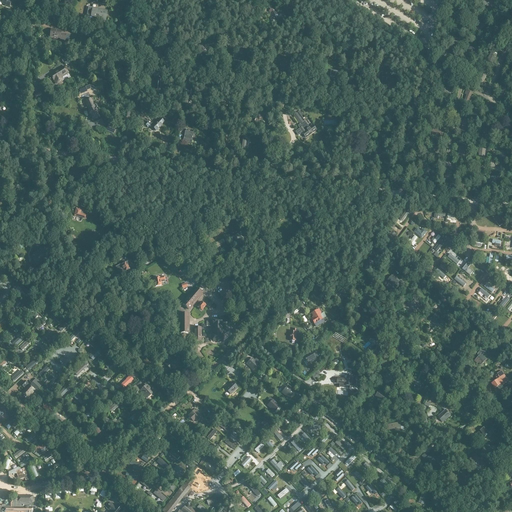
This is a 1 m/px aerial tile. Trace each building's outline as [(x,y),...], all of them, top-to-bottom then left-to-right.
[(99,18),(99,19),(105,21),(107,11),(93,8),(89,7),(87,16),(92,17),(99,18)] [(279,14),(272,12),(270,19),(277,21),(279,14)] [(480,32),(486,25),(481,21),(475,27),(480,32)] [(75,26),(62,24),(61,31),(75,33),(75,26)] [(50,29),(50,38),(60,38),(60,40),(66,41),(66,40),(69,40),(70,39),(70,36),(69,35),(66,35),(66,34),(61,33),(61,30),(50,29)] [(459,39),(450,34),(448,40),(456,44),(459,39)] [(200,45),(199,52),(207,54),(208,46),(200,45)] [(470,47),(466,55),(471,58),(476,50),(470,47)] [(161,59),(164,55),(162,54),(163,53),(156,48),(155,50),(157,51),(154,55),(156,57),(157,55),(159,57),(161,59)] [(493,62),(497,55),(492,52),(488,60),(493,62)] [(56,61),(58,63),(60,62),(62,65),(69,60),(66,55),(56,61)] [(233,66),(244,67),(245,60),(241,60),(241,59),(238,59),(238,60),(234,59),(233,66)] [(57,83),(58,84),(61,83),(60,81),(62,80),(59,76),(67,72),(64,67),(50,75),(53,80),(53,79),(56,84),(57,83)] [(340,72),(329,70),(328,78),(336,79),(336,77),(339,78),(340,72)] [(482,84),(486,76),(481,74),(477,81),(482,84)] [(510,87),(505,84),(500,91),(505,95),(510,87)] [(439,91),(447,96),(450,91),(442,86),(439,91)] [(186,98),(192,99),(194,89),(188,88),(188,91),(184,90),(184,94),(187,95),(186,98)] [(466,91),(465,94),(466,95),(464,101),(468,103),(472,93),(466,91)] [(281,97),(278,108),(283,109),(284,104),(286,104),(287,98),(281,97)] [(92,121),(99,118),(92,99),(85,102),(92,121)] [(497,107),(492,103),(490,107),(491,107),(487,114),(492,116),(497,107)] [(259,105),(256,104),(255,109),(254,112),(253,115),(257,116),(255,121),(258,122),(261,113),(257,112),(258,110),(259,105)] [(435,111),(442,116),(445,111),(438,107),(435,111)] [(313,125),(307,129),(306,128),(309,126),(305,121),(304,121),(302,119),(305,117),(300,111),(293,115),(300,124),(298,126),(299,128),(295,132),(298,136),(302,133),(305,138),(316,130),(313,125)] [(392,114),(387,117),(392,124),(396,122),(392,114)] [(153,128),(153,129),(155,131),(156,131),(160,126),(164,122),(160,118),(154,124),(148,119),(146,122),(153,128)] [(109,124),(106,130),(114,134),(117,128),(109,124)] [(185,131),(184,138),(183,143),(191,144),(192,140),(191,140),(192,137),(193,137),(194,133),(185,131)] [(378,156),(385,153),(382,145),(375,147),(378,156)] [(71,171),(76,171),(75,175),(81,175),(81,167),(76,167),(71,167),(71,171)] [(427,178),(431,171),(426,168),(422,175),(427,178)] [(449,181),(454,173),(448,170),(444,178),(449,181)] [(471,183),(476,176),(471,173),(466,180),(471,183)] [(54,180),(51,179),(52,176),(47,175),(45,183),(52,185),(54,180)] [(494,186),(498,178),(493,175),(489,183),(494,186)] [(83,212),(81,211),(77,209),(75,216),(85,219),(86,216),(82,215),(83,212)] [(405,211),(399,219),(402,222),(409,213),(405,211)] [(417,229),(414,233),(422,239),(427,232),(423,230),(421,232),(417,229)] [(396,235),(392,232),(385,240),(389,243),(396,235)] [(241,233),(229,239),(234,249),(246,243),(241,233)] [(435,244),(440,237),(436,234),(433,237),(433,239),(431,241),(435,244)] [(417,238),(415,236),(409,244),(413,247),(415,245),(416,244),(414,242),(417,238)] [(223,239),(210,246),(213,251),(226,245),(223,239)] [(440,242),(434,250),(437,252),(444,245),(440,242)] [(46,245),(30,257),(37,266),(46,259),(48,261),(56,254),(51,247),(49,249),(46,245)] [(121,264),(116,267),(120,275),(123,274),(125,273),(125,272),(131,269),(128,264),(127,262),(121,265),(121,264)] [(442,265),(439,268),(446,273),(448,270),(442,265)] [(386,287),(391,291),(392,289),(395,291),(401,284),(392,276),(387,282),(389,284),(386,287)] [(164,277),(154,279),(156,287),(161,286),(160,283),(165,282),(165,280),(164,277)] [(466,284),(457,277),(454,280),(464,287),(466,284)] [(187,294),(193,287),(189,283),(182,290),(187,294)] [(495,290),(487,284),(484,287),(493,293),(495,290)] [(28,297),(30,294),(22,287),(19,290),(28,297)] [(196,289),(182,304),(189,310),(203,295),(196,289)] [(335,293),(337,298),(346,296),(345,290),(335,293)] [(32,305),(39,298),(36,295),(29,302),(32,305)] [(417,310),(421,305),(416,300),(415,301),(412,299),(407,304),(410,306),(411,305),(417,310)] [(18,301),(11,308),(14,311),(21,304),(18,301)] [(206,306),(200,301),(196,306),(202,311),(206,306)] [(312,313),(314,318),(311,319),(316,327),(324,322),(322,319),(319,314),(321,314),(319,309),(312,313)] [(496,311),(491,319),(494,321),(500,313),(496,311)] [(35,313),(28,320),(31,323),(38,315),(35,313)] [(51,315),(59,324),(61,322),(53,313),(51,315)] [(364,324),(372,320),(374,319),(371,314),(367,316),(366,313),(361,316),(364,324)] [(310,316),(308,314),(301,319),(304,324),(309,321),(307,318),(310,316)] [(180,315),(180,334),(188,334),(188,315),(180,315)] [(434,322),(433,323),(437,328),(443,322),(435,315),(431,319),(434,322)] [(47,321),(44,318),(37,326),(40,328),(47,321)] [(213,342),(223,342),(223,341),(223,339),(223,338),(223,335),(225,335),(227,333),(227,329),(225,326),(223,326),(223,319),(213,319),(211,319),(211,322),(207,322),(207,326),(211,326),(211,341),(213,341),(213,342)] [(69,325),(66,321),(59,329),(62,332),(69,325)] [(202,342),(201,328),(193,328),(194,342),(202,342)] [(299,329),(294,329),(294,332),(290,332),(290,341),(296,341),(296,333),(299,333),(299,329)] [(78,333),(76,331),(69,338),(72,341),(78,333)] [(86,340),(94,347),(97,344),(88,337),(86,340)] [(19,338),(11,345),(14,349),(22,341),(19,338)] [(58,342),(56,339),(48,347),(51,350),(58,342)] [(28,340),(20,348),(23,351),(31,343),(28,340)] [(463,344),(457,340),(453,346),(458,350),(463,344)] [(372,351),(374,353),(376,351),(378,353),(382,350),(379,347),(378,347),(375,344),(369,350),(371,352),(372,351)] [(412,346),(401,345),(401,349),(402,349),(402,354),(411,354),(411,349),(412,349),(412,346)] [(93,360),(101,352),(97,349),(90,357),(93,360)] [(479,357),(475,361),(478,365),(479,363),(481,365),(487,360),(484,358),(486,356),(481,351),(478,355),(479,357)] [(178,357),(177,356),(177,357),(175,355),(174,353),(168,359),(170,361),(166,365),(171,370),(176,365),(176,364),(177,363),(177,364),(180,361),(177,357),(178,357)] [(313,355),(306,359),(309,364),(316,360),(315,359),(318,357),(316,353),(313,355)] [(117,361),(114,358),(106,366),(109,369),(117,361)] [(151,359),(150,361),(147,358),(143,362),(146,365),(143,368),(148,373),(155,365),(154,364),(155,362),(151,359)] [(259,366),(252,359),(247,364),(254,371),(259,366)] [(25,368),(26,369),(28,371),(28,372),(38,364),(35,360),(25,368)] [(78,376),(86,368),(84,365),(75,374),(78,376)] [(46,367),(38,375),(41,378),(49,370),(46,367)] [(397,376),(394,369),(390,370),(391,373),(383,375),(385,380),(397,376)] [(20,371),(11,379),(14,382),(24,374),(20,371)] [(497,380),(491,384),(495,389),(501,385),(502,386),(509,381),(502,371),(497,374),(497,375),(496,375),(496,376),(496,377),(496,378),(497,380)] [(338,379),(337,384),(340,385),(340,388),(350,389),(350,387),(356,387),(357,377),(348,376),(348,380),(338,379)] [(130,377),(122,385),(125,388),(133,380),(130,377)] [(94,378),(92,381),(99,389),(102,386),(94,378)] [(36,379),(31,385),(37,391),(42,385),(36,379)] [(58,379),(49,388),(52,391),(61,381),(58,379)] [(25,381),(21,385),(25,389),(22,392),(28,398),(35,391),(28,385),(28,384),(25,381)] [(238,389),(232,383),(226,390),(231,395),(238,389)] [(152,393),(149,390),(150,389),(147,385),(140,392),(146,398),(152,393)] [(139,391),(136,388),(135,386),(131,390),(135,395),(139,391)] [(59,395),(62,397),(70,389),(67,387),(59,395)] [(294,394),(287,388),(282,393),(290,399),(294,394)] [(380,404),(382,401),(383,402),(387,397),(380,391),(375,396),(378,399),(376,401),(380,404)] [(84,402),(76,394),(73,397),(81,405),(84,402)] [(105,406),(113,398),(110,395),(103,403),(105,406)] [(131,406),(134,403),(126,395),(123,398),(131,406)] [(472,403),(464,405),(466,413),(474,411),(474,410),(477,409),(475,400),(472,401),(472,403)] [(280,408),(273,401),(268,406),(276,413),(280,408)] [(317,409),(319,406),(312,401),(310,403),(317,409)] [(504,408),(505,409),(500,410),(501,413),(502,416),(506,414),(505,413),(510,412),(509,407),(507,408),(507,407),(511,406),(511,401),(502,404),(503,408),(504,408)] [(50,414),(55,408),(48,402),(42,407),(50,414)] [(111,413),(120,406),(117,403),(108,410),(111,413)] [(95,413),(93,409),(84,416),(87,419),(95,413)] [(443,423),(451,416),(446,410),(437,417),(443,423)] [(143,411),(134,419),(137,422),(145,414),(143,411)] [(190,415),(189,416),(193,422),(195,420),(197,422),(202,418),(196,412),(194,411),(190,415)] [(213,412),(208,417),(213,421),(217,416),(213,412)] [(327,417),(337,425),(340,421),(330,413),(327,417)] [(61,425),(64,422),(56,415),(53,418),(61,425)] [(300,425),(292,416),(288,419),(296,428),(300,425)] [(12,418),(3,424),(6,427),(14,420),(12,418)] [(271,425),(266,420),(259,426),(264,431),(271,425)] [(77,428),(71,421),(67,426),(73,432),(77,428)] [(229,429),(221,422),(218,425),(227,432),(229,429)] [(17,436),(28,426),(25,423),(14,433),(17,436)] [(101,432),(92,423),(89,426),(98,435),(101,432)] [(488,424),(484,427),(475,435),(478,438),(482,435),(484,437),(489,433),(487,430),(490,427),(488,424)] [(208,437),(215,429),(212,426),(205,435),(208,437)] [(154,429),(137,444),(155,456),(158,453),(159,452),(160,451),(161,450),(162,449),(163,449),(164,448),(165,448),(166,447),(167,447),(168,447),(169,447),(170,447),(154,429)] [(276,430),(273,433),(280,442),(283,439),(276,430)] [(177,441),(180,438),(172,432),(170,435),(177,441)] [(242,439),(233,432),(231,435),(239,442),(242,439)] [(311,440),(304,433),(301,436),(308,443),(311,440)] [(322,444),(330,437),(327,433),(319,441),(322,444)] [(25,440),(28,443),(35,437),(33,434),(25,440)] [(353,434),(351,436),(357,442),(360,440),(353,434)] [(408,440),(410,444),(420,438),(418,435),(408,440)] [(111,437),(103,444),(106,447),(114,440),(111,437)] [(337,437),(329,445),(341,456),(347,451),(348,451),(348,450),(348,449),(349,448),(348,448),(348,447),(348,446),(347,446),(337,437)] [(267,439),(264,442),(271,450),(274,447),(267,439)] [(236,447),(227,440),(225,443),(233,450),(236,447)] [(302,449),(293,440),(290,443),(298,452),(302,449)] [(189,450),(192,447),(185,441),(182,444),(189,450)] [(205,441),(202,444),(210,451),(213,448),(205,441)] [(47,446),(46,443),(35,448),(37,452),(47,446)] [(92,443),(89,446),(97,454),(100,450),(92,443)] [(373,450),(365,443),(363,446),(371,453),(373,450)] [(259,451),(264,447),(262,444),(255,450),(257,453),(257,452),(259,451)] [(285,445),(276,453),(288,466),(297,458),(285,445)] [(315,449),(314,450),(312,448),(305,454),(308,457),(309,455),(311,457),(318,451),(315,449)] [(337,454),(331,448),(328,451),(331,454),(329,456),(332,459),(337,454)] [(434,465),(439,461),(441,463),(444,460),(434,448),(426,455),(434,465)] [(25,452),(23,449),(13,456),(16,460),(25,452)] [(172,451),(169,454),(177,461),(180,458),(172,451)] [(217,451),(215,454),(223,461),(226,458),(217,451)] [(480,456),(489,460),(491,455),(482,451),(480,456)] [(53,457),(52,456),(54,455),(52,452),(43,458),(45,461),(50,457),(51,458),(53,457)] [(204,462),(206,458),(199,452),(196,455),(204,462)] [(387,460),(379,453),(377,456),(385,463),(387,460)] [(351,462),(356,457),(354,455),(343,464),(348,469),(353,465),(351,462)] [(480,468),(483,470),(487,466),(474,455),(470,459),(475,463),(473,466),(478,471),(480,468)] [(328,463),(321,456),(319,458),(318,457),(317,459),(322,464),(323,462),(326,465),(328,463)] [(244,468),(252,460),(249,457),(241,465),(244,468)] [(159,459),(156,462),(166,470),(169,467),(159,459)] [(187,460),(184,463),(192,469),(195,466),(187,460)] [(277,464),(272,460),(270,462),(278,472),(281,469),(280,467),(282,465),(280,462),(277,464)] [(61,461),(52,467),(54,470),(63,463),(61,461)] [(298,463),(298,464),(296,462),(289,468),(291,470),(293,468),(295,471),(301,466),(298,463)] [(373,469),(366,462),(363,465),(370,472),(373,469)] [(140,465),(132,463),(132,466),(134,466),(133,470),(140,472),(142,467),(140,467),(140,465)] [(177,466),(174,469),(182,476),(185,473),(177,466)] [(392,466),(389,469),(398,476),(400,473),(392,466)] [(312,467),(309,469),(308,468),(306,470),(311,475),(313,473),(315,476),(318,474),(312,467)] [(17,475),(19,481),(24,479),(25,481),(31,479),(27,468),(21,470),(16,472),(17,475)] [(151,472),(159,478),(162,475),(154,469),(151,472)] [(269,469),(266,472),(272,479),(275,476),(269,469)] [(343,476),(341,473),(342,472),(340,470),(335,475),(337,478),(334,480),(337,482),(343,476)] [(365,479),(356,472),(354,475),(362,482),(365,479)] [(468,479),(465,474),(457,478),(460,483),(468,479)] [(258,479),(264,485),(267,483),(261,476),(258,479)] [(309,484),(302,476),(298,479),(305,488),(309,484)] [(162,484),(171,492),(176,487),(166,479),(162,484)] [(390,487),(383,479),(380,481),(387,490),(390,487)] [(184,484),(189,488),(192,484),(187,480),(184,484)] [(354,489),(347,480),(344,483),(351,491),(354,489)] [(138,486),(146,492),(149,489),(141,482),(138,486)] [(270,492),(278,484),(275,482),(267,489),(270,492)] [(162,511),(171,511),(173,509),(172,508),(174,506),(175,507),(180,501),(181,502),(185,497),(190,491),(189,490),(190,489),(189,488),(184,484),(162,511)] [(371,485),(369,487),(368,486),(365,488),(369,494),(372,492),(374,494),(377,492),(371,485)] [(97,487),(90,486),(89,491),(90,491),(90,495),(94,495),(94,492),(96,492),(97,487)] [(250,489),(257,497),(260,494),(253,486),(250,489)] [(346,496),(338,488),(335,491),(343,499),(346,496)] [(104,489),(100,496),(105,498),(108,491),(104,489)] [(286,490),(278,497),(280,500),(289,493),(286,490)] [(316,493),(313,490),(311,492),(317,499),(319,497),(320,498),(322,496),(318,491),(316,493)] [(153,495),(163,503),(166,499),(156,491),(153,495)] [(382,495),(379,497),(384,503),(389,499),(385,494),(383,496),(382,495)] [(35,511),(35,507),(32,507),(32,506),(32,503),(32,497),(18,496),(18,500),(15,500),(11,503),(11,506),(3,506),(0,505),(0,511),(35,511)] [(355,496),(353,498),(352,497),(350,499),(356,504),(358,502),(360,505),(362,503),(355,496)] [(248,509),(251,506),(243,497),(240,500),(248,509)] [(216,498),(205,502),(207,507),(209,506),(218,503),(216,498)] [(273,508),(276,505),(270,498),(267,500),(273,508)] [(329,511),(333,510),(328,500),(324,502),(329,511)] [(110,503),(106,508),(110,511),(121,511),(123,510),(117,505),(115,508),(113,506),(110,503)] [(298,503),(289,511),(290,511),(293,511),(301,506),(298,503)]
